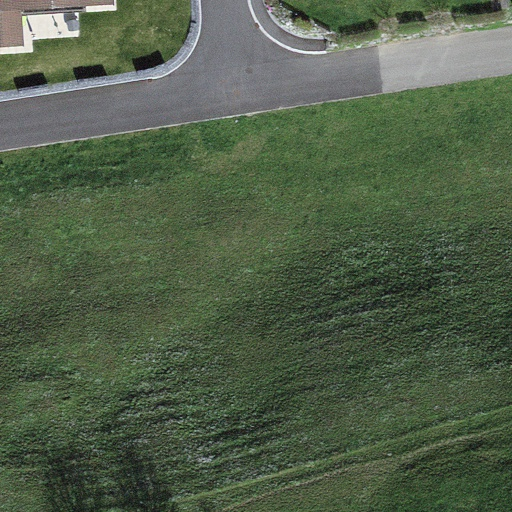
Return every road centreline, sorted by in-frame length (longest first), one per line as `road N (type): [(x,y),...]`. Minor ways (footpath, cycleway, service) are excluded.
road 1 (residential): [(511,50),(225,91)]
road 2 (residential): [(225,91),(0,128)]
